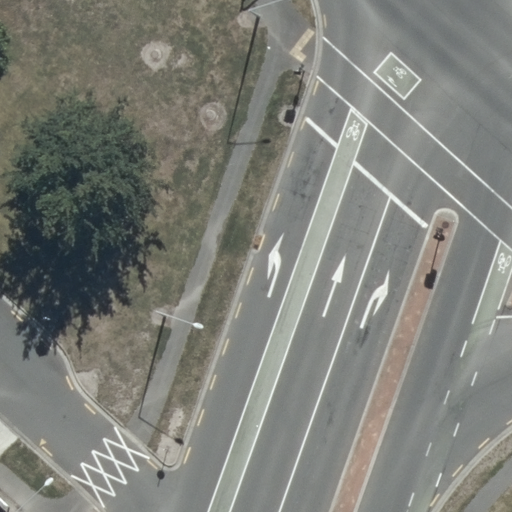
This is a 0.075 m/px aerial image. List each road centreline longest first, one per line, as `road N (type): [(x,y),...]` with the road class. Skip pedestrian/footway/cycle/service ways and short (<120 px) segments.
road 1 (unclassified): [(252,511),(302,322),(405,0)]
road 2 (unclassified): [(511,131),(410,427)]
road 3 (unclassified): [(149,511),(113,463),(0,360)]
